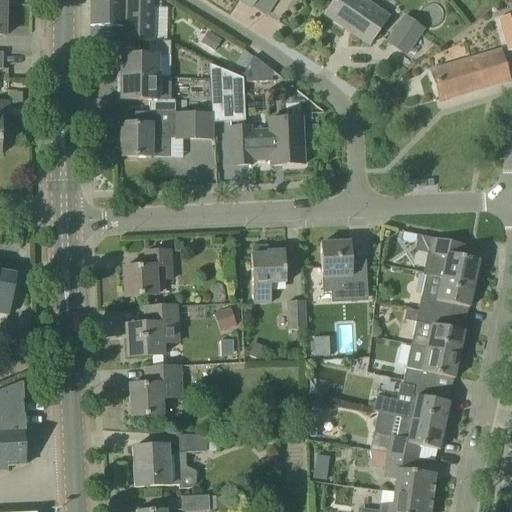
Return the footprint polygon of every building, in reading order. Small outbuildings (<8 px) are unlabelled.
[(89,0),(90,27),(122,28),(122,41),(147,42),(151,42),(152,0),(89,0)] [(275,0),(235,0),(251,10),(251,8),(265,17),(275,0)] [(334,0),(325,15),(368,44),(386,19),(364,4),(367,0),(334,0)] [(511,15),(498,19),(507,52),(511,50),(511,15)] [(421,30),(404,18),(387,43),(404,55),(421,30)] [(147,42),(147,56),(120,56),(120,64),(117,64),(117,77),(115,77),(115,79),(169,79),(169,42),(151,42),(147,42)] [(499,53),(464,63),(431,73),(439,101),(507,80),(499,53)] [(271,70),(252,56),(240,79),(240,80),(240,82),(242,82),(271,81),(271,70)] [(211,123),(212,123),(244,121),(243,96),(242,82),(240,82),(240,80),(240,79),(209,66),(210,98),(211,114),(211,123)] [(148,113),(150,113),(174,113),(174,101),(169,101),(169,79),(115,79),(115,80),(117,80),(117,93),(120,93),(120,101),(148,101),(148,113)] [(148,113),(134,113),(134,125),(120,125),(120,159),(150,159),(150,158),(169,159),(170,141),(211,141),(211,123),(211,114),(174,113),(150,113),(148,113)] [(302,134),(301,120),(267,121),(268,131),(250,132),(249,128),(229,129),(231,167),(251,166),(251,162),(269,161),(269,167),(303,166),(302,151),(306,151),(305,134),(302,134)] [(425,274),(425,275),(477,286),(473,285),(478,261),(461,258),(464,246),(432,239),(429,255),(426,274),(425,274)] [(337,300),(351,299),(367,298),(365,261),(350,262),(349,243),(319,245),(321,279),(336,279),(337,300)] [(260,255),(260,253),(260,247),(251,248),(251,256),(250,256),(252,305),(270,304),(269,285),(284,284),(283,252),(265,253),(265,255),(260,255)] [(170,252),(144,253),(144,268),(122,269),(123,299),(156,297),(155,281),(172,281),(170,252)] [(0,272),(0,309),(7,311),(6,316),(7,317),(15,275),(0,272)] [(477,286),(425,275),(420,298),(418,311),(449,317),(451,305),(468,309),(473,286),(477,286)] [(304,303),(285,303),(286,333),(305,332),(304,303)] [(151,357),(152,369),(162,369),(161,357),(162,357),(161,345),(177,344),(175,308),(144,310),(145,326),(125,327),(127,359),(151,357)] [(463,333),(462,332),(446,329),(449,317),(418,311),(410,347),(462,357),(458,356),(463,333)] [(405,369),(403,383),(433,389),(436,376),(453,380),(458,357),(462,358),(462,357),(410,347),(405,369)] [(180,368),(162,369),(152,369),(151,369),(152,385),(128,387),(130,419),(162,417),(161,400),(181,399),(180,368)] [(431,400),(433,389),(403,383),(402,385),(399,385),(396,402),(375,397),(372,413),(396,417),(395,418),(443,428),(448,404),(431,400)] [(25,464),(21,385),(0,393),(0,471),(7,471),(7,467),(25,466),(25,464)] [(369,452),(387,455),(417,460),(419,447),(438,451),(443,428),(395,418),(391,438),(373,433),(369,452)] [(206,437),(171,436),(171,449),(181,448),(181,454),(215,452),(215,436),(206,437)] [(167,447),(131,449),(133,489),(179,486),(179,490),(187,490),(193,487),(195,482),(194,480),(194,479),(193,477),(182,471),(181,454),(181,448),(171,449),(167,449),(167,447)] [(416,461),(417,460),(387,455),(383,480),(395,481),(393,494),(431,499),(434,475),(415,473),(416,461)] [(429,511),(431,499),(393,494),(391,506),(380,505),(378,511),(429,511)] [(208,511),(208,497),(180,499),(180,511),(208,511)]
